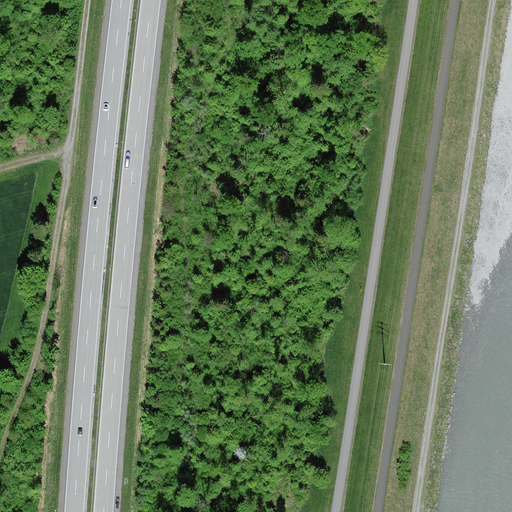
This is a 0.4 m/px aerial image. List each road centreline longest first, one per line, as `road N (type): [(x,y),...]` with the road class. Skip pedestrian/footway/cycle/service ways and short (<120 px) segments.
road 1 (track): [(455,0),(376,511)]
road 2 (track): [(491,0),(416,511)]
road 3 (motorway): [(122,0),(74,511)]
road 4 (motorway): [(104,511),(151,0)]
road 5 (track): [(0,465),(53,257),(59,151),(0,167)]
road 6 (track): [(83,0),(59,151)]
